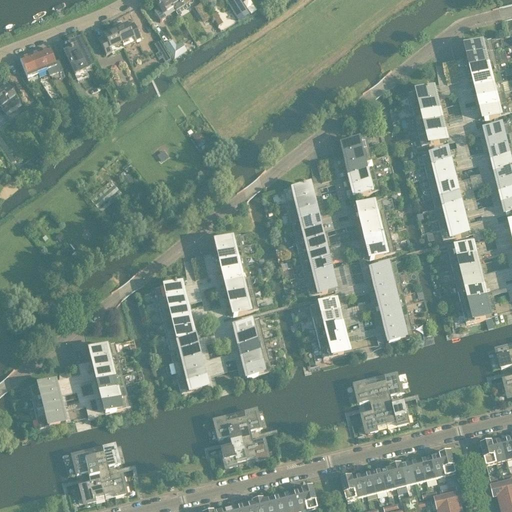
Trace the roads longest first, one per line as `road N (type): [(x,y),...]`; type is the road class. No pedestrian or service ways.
road 1 (unclassified): [(0,391),(432,46),(465,23),(511,12)]
road 2 (tertiary): [(139,511),(511,418)]
road 3 (residential): [(0,54),(132,0)]
